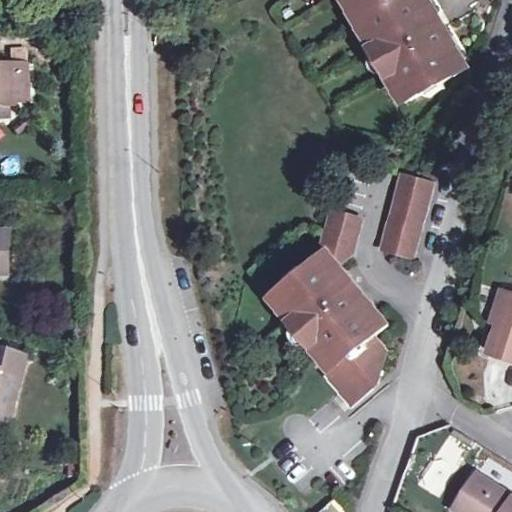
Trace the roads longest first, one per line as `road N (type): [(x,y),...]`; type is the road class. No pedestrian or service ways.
road 1 (primary): [(227,504),(193,403),(151,214),(139,0)]
road 2 (primary): [(115,0),(119,229),(143,385),(138,502)]
road 3 (unclassified): [(511,38),(427,247),(414,395)]
road 4 (unclassified): [(414,395),(375,511)]
